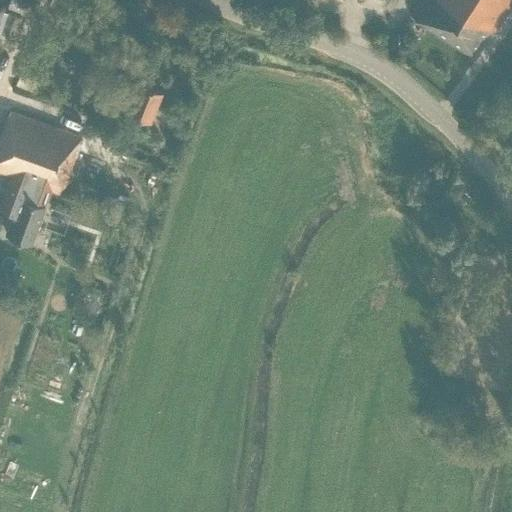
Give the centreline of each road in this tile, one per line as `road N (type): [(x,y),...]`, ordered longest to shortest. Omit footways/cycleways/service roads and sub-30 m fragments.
road 1 (tertiary): [(511,196),(389,71),(345,49)]
road 2 (tertiary): [(345,49),(204,0)]
